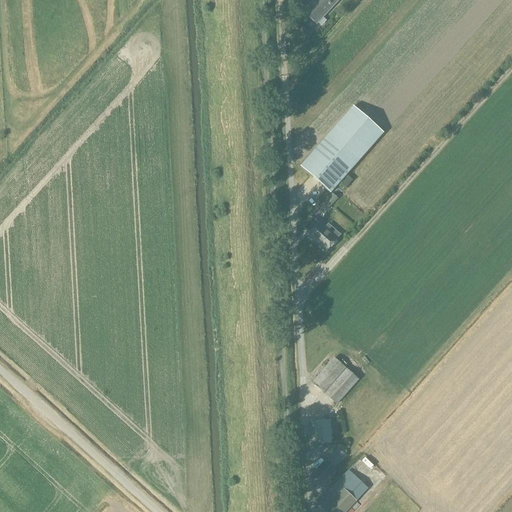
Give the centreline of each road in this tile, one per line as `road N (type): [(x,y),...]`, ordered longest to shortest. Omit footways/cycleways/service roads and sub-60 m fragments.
road 1 (residential): [(284,73),(311,511)]
road 2 (unclassified): [(156,511),(0,370)]
